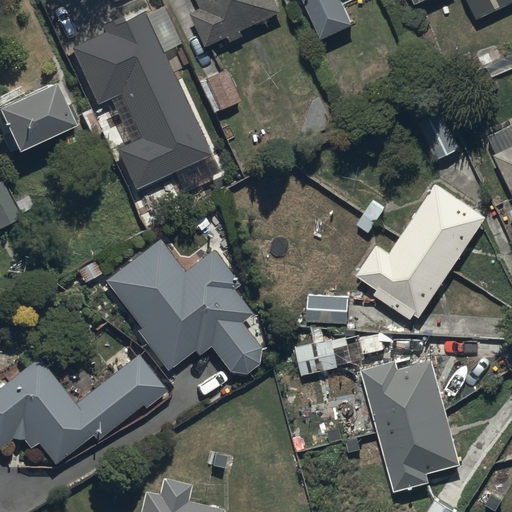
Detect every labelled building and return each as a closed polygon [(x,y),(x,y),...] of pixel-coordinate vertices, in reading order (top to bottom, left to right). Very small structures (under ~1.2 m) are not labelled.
[(242,33),(281,12),(275,0),(198,0),(204,11),(192,18),(210,50),(229,40),(231,45),(244,38),(242,33)] [(305,0),(325,42),(355,28),(341,0),(305,0)] [(511,0),(468,0),(477,20),(511,4),(511,0)] [(107,32),(72,47),(98,103),(123,92),(144,138),(119,150),(136,188),(211,154),(143,6),(103,25),(107,32)] [(227,71),(204,81),(198,84),(212,115),(240,102),(227,71)] [(51,83),(0,105),(0,116),(5,127),(2,129),(11,149),(69,124),(51,83)] [(443,114),(419,126),(437,164),(462,152),(443,114)] [(511,126),(490,137),(498,155),(495,156),(511,193),(511,126)] [(81,139),(61,147),(70,167),(89,159),(81,139)] [(1,183),(0,183),(0,232),(20,223),(1,183)] [(487,220),(434,184),(389,255),(377,247),(357,276),(377,290),(375,293),(414,320),(418,315),(420,317),(487,220)] [(159,242),(106,283),(166,374),(195,355),(198,360),(210,352),(225,374),(246,378),(267,362),(238,325),(249,316),(231,294),(238,288),(212,254),(184,275),(159,242)] [(306,293),(306,323),(349,325),(350,295),(306,293)] [(333,342),(296,350),(302,377),(339,369),(333,342)] [(0,449),(10,442),(22,443),(28,452),(36,446),(52,468),(91,440),(94,444),(142,409),(142,410),(163,395),(136,358),(71,406),(39,362),(0,389),(0,449)] [(362,373),(394,495),(429,485),(427,475),(460,466),(433,365),(400,373),(398,364),(362,373)] [(362,450),(354,422),(353,417),(338,421),(347,454),(362,450)] [(486,511),(498,511),(511,485),(494,476),(479,508),(486,511)] [(202,511),(185,508),(189,489),(159,482),(155,498),(144,496),(139,511),(202,511)] [(438,498),(436,501),(429,511),(459,511),(460,511),(438,498)]
